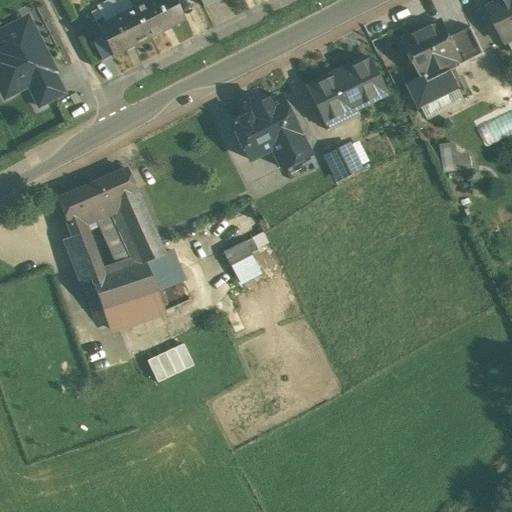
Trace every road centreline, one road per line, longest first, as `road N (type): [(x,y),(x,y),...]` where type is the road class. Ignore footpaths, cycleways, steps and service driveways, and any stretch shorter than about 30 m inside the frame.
road 1 (tertiary): [(119,124),(365,0)]
road 2 (residential): [(50,0),(119,124)]
road 3 (tertiary): [(0,191),(119,124)]
